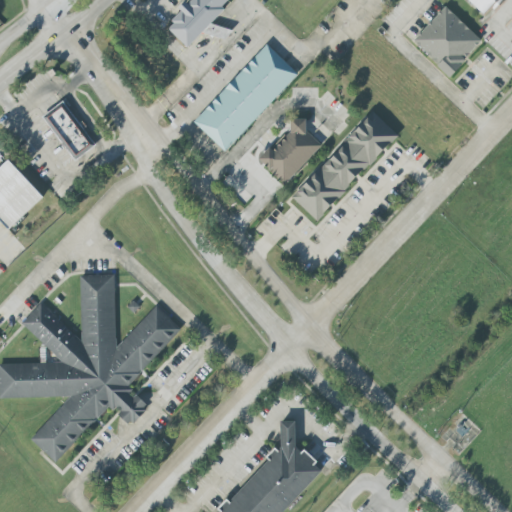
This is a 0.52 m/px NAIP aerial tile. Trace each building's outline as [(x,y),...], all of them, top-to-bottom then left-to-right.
[(186,47),(168,30),(196,0),(225,0),(220,6),(222,8),(186,47)] [(496,0),(467,0),(483,15),(496,0)] [(412,41),(449,76),(482,42),(445,7),(412,41)] [(223,152),(193,124),(265,46),(296,74),(223,152)] [(75,161),(42,116),(63,101),(96,145),(75,161)] [(397,136),(373,112),(291,197),(316,221),(397,136)] [(322,146),(304,129),(309,125),(301,117),(258,160),(283,185),(322,146)] [(7,229),(0,221),(0,165),(7,159),(42,196),(7,229)] [(0,399),(68,397),(30,441),(56,464),(103,410),(112,410),(127,424),(134,423),(145,411),(145,403),(137,397),(131,397),(130,396),(130,386),(180,329),(154,306),(116,350),(114,275),(80,276),(81,340),(40,303),(21,325),(64,363),(0,364),(0,399)] [(283,511),(317,475),(317,462),(303,450),(295,450),(295,421),(280,422),(280,450),(273,450),(267,457),(267,461),(230,502),(225,502),(218,509),(217,511),(283,511)]
